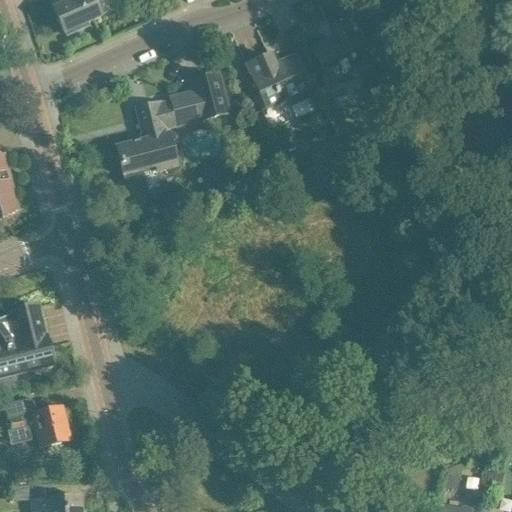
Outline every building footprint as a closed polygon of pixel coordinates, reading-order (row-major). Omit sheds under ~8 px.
[(63,35),(100,18),(92,0),(51,0),(55,9),(52,10),(63,35)] [(371,63),(360,38),(352,20),(329,30),(334,40),(313,50),(330,88),(346,81),(343,76),(371,63)] [(317,109),(303,76),(294,58),(274,67),(269,57),(246,67),(265,110),(286,100),(295,119),(317,109)] [(167,131),(229,116),(229,114),(228,114),(219,77),(220,77),(219,76),(189,84),(190,85),(193,93),(170,99),(171,103),(160,106),(160,105),(135,111),(143,142),(116,149),(128,197),(144,193),(139,174),(157,169),(159,175),(177,171),(167,131)] [(17,211),(3,157),(0,157),(0,215),(4,220),(17,211)] [(407,160),(400,163),(404,174),(412,171),(407,160)] [(369,167),(336,182),(345,201),(378,186),(369,167)] [(412,171),(404,174),(409,185),(416,182),(412,171)] [(378,186),(345,201),(354,220),(387,205),(378,186)] [(417,200),(409,203),(414,215),(421,211),(417,200)] [(287,204),(254,219),(263,239),(296,224),(287,204)] [(387,205),(354,220),(362,238),(395,223),(387,205)] [(421,211),(414,215),(418,226),(426,223),(421,211)] [(395,223),(362,238),(371,258),(404,243),(395,223)] [(296,224),(263,239),(272,257),(304,242),(296,224)] [(169,247),(145,258),(155,280),(189,264),(179,243),(191,238),(186,226),(164,236),(169,247)] [(236,238),(228,241),(233,252),(240,249),(236,238)] [(304,242),(272,257),(280,276),(313,261),(304,242)] [(240,249),(233,252),(238,263),(245,260),(240,249)] [(228,256),(217,261),(220,268),(231,263),(228,256)] [(313,261),(280,276),(289,295),(322,280),(313,261)] [(231,263),(220,268),(224,276),(235,271),(231,263)] [(189,264),(155,280),(161,295),(196,280),(189,264)] [(252,275),(245,278),(250,289),(257,286),(252,275)] [(196,280),(161,295),(168,311),(203,295),(196,280)] [(257,286),(250,289),(255,300),(262,297),(257,286)] [(437,289),(415,299),(431,334),(452,324),(457,335),(469,330),(459,309),(448,313),(437,289)] [(203,295),(168,311),(178,332),(202,321),(207,332),(229,322),(224,311),(213,316),(203,295)] [(415,299),(395,308),(411,343),(431,334),(415,299)] [(0,393),(41,383),(38,372),(52,368),(51,365),(54,364),(51,352),(48,353),(45,338),(44,338),(37,306),(28,310),(27,307),(15,312),(16,315),(0,321),(0,393)] [(395,308),(376,317),(391,352),(411,343),(395,308)] [(376,317),(354,327),(365,351),(354,356),(364,378),(375,373),(370,362),(391,352),(376,317)] [(336,341),(328,344),(333,355),(341,352),(336,341)] [(341,352),(333,355),(338,366),(346,363),(341,352)] [(273,364),(252,393),(270,406),(290,376),(273,364)] [(446,367),(435,371),(438,379),(449,374),(446,367)] [(423,369),(412,374),(415,381),(427,377),(423,369)] [(351,373),(343,376),(348,387),(356,384),(351,373)] [(290,376),(270,406),(286,418),(307,388),(290,376)] [(356,384),(348,387),(353,398),(360,395),(356,384)] [(307,388),(286,418),(303,429),(324,400),(307,388)] [(40,450),(50,447),(70,443),(62,408),(34,415),(30,400),(3,406),(7,422),(9,422),(14,443),(37,437),(40,450)] [(324,400),(303,429),(320,442),(341,413),(324,400)] [(442,432),(450,453),(472,445),(464,424),(442,432)] [(395,475),(413,467),(447,453),(440,434),(387,456),(395,475)] [(81,511),(80,499),(30,502),(30,511),(81,511)]
